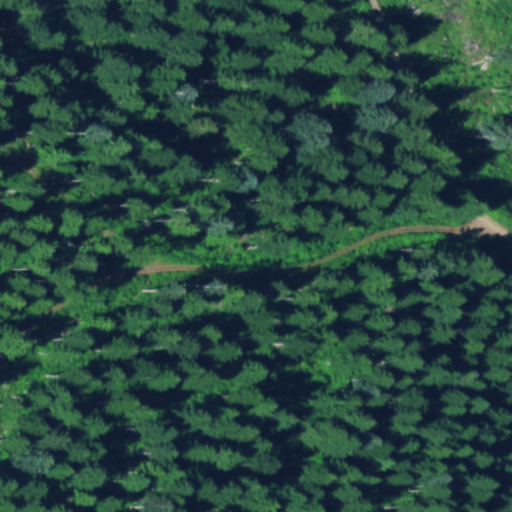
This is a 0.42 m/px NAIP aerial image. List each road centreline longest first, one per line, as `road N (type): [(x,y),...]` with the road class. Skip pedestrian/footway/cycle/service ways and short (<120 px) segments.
road 1 (track): [(505,235),(383,235),(316,265),(255,276),(185,268),(97,228),(0,149)]
road 2 (residential): [(511,239),(430,150),(364,0)]
road 3 (track): [(0,362),(99,283),(185,268)]
